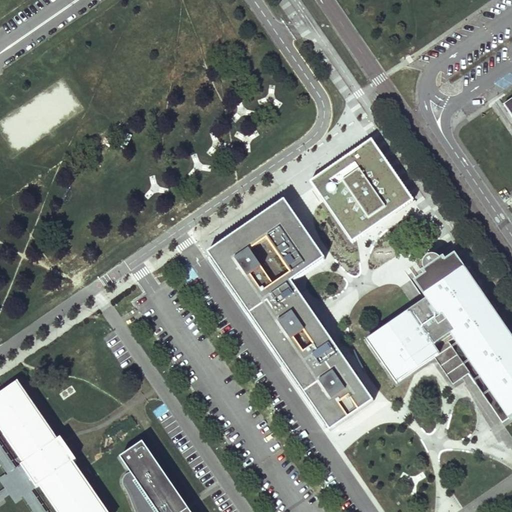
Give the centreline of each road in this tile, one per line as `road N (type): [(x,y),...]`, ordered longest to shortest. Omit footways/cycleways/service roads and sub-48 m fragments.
road 1 (residential): [(253,0),(322,100),(321,127),(106,279)]
road 2 (residential): [(94,287),(249,511)]
road 3 (residential): [(511,14),(426,73),(424,102),(442,134)]
road 4 (residential): [(442,134),(511,235)]
